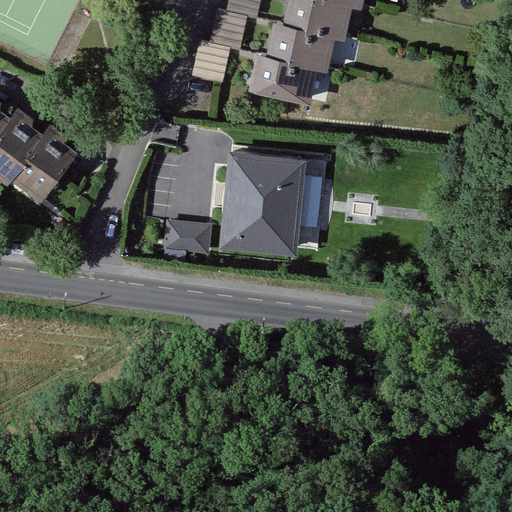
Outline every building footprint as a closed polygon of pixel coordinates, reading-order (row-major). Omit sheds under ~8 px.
[(201,40),(193,75),(223,81),(231,47),(240,49),(248,15),(258,17),(261,0),(229,0),(228,10),(218,8),(210,42),(201,40)] [(354,6),(331,0),(289,0),(285,23),(337,38),(346,40),(354,6)] [(364,0),(331,0),(354,6),(363,8),(364,0)] [(337,38),(285,23),(275,21),(267,55),(319,70),(329,72),(337,38)] [(319,70),(267,55),(258,53),(250,90),(312,104),(319,70)] [(0,179),(7,186),(12,180),(43,133),(33,126),(32,116),(18,106),(10,117),(0,131),(0,179)] [(0,131),(10,117),(0,109),(0,131)] [(50,124),(43,133),(12,180),(39,202),(77,151),(65,143),(66,134),(50,124)] [(301,150),(224,141),(215,240),(291,247),(301,150)] [(209,220),(166,216),(163,247),(206,251),(209,220)]
